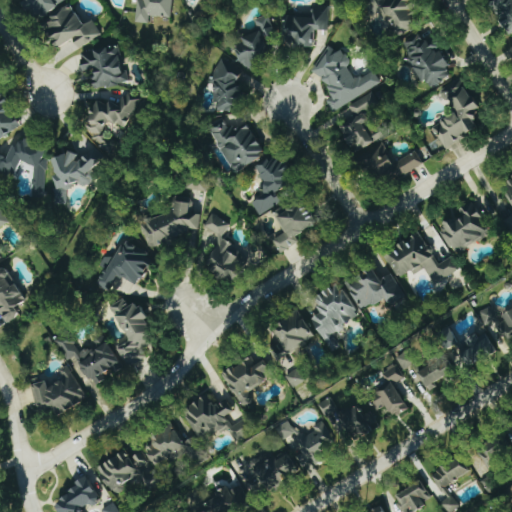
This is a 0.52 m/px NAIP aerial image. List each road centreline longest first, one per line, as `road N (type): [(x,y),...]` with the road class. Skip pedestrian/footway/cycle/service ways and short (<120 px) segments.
road 1 (residential): [(24,474),(148,399),(244,305),(511,133)]
road 2 (residential): [(304,511),(511,380)]
road 3 (residential): [(363,228),(285,105)]
road 4 (residential): [(0,374),(33,511)]
